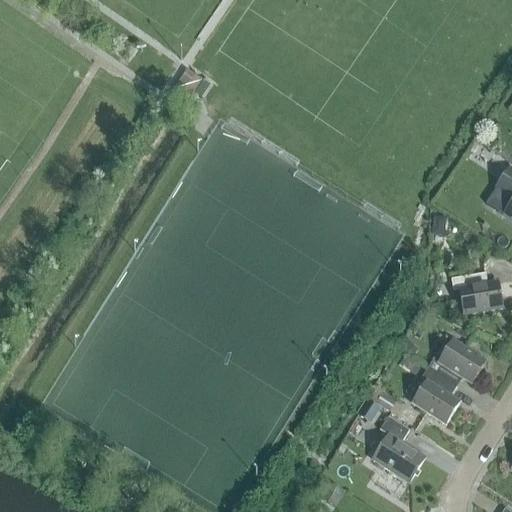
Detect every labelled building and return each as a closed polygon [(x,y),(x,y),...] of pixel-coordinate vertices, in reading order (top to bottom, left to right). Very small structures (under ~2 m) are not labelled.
[(173,92),(198,102),(207,80),(181,70),(173,92)] [(494,190),(484,205),(503,218),(511,224),(511,170),(509,169),(494,190)] [(444,232),(445,222),(442,218),(433,218),(432,234),(440,234),(444,232)] [(487,286),(485,275),(451,281),(453,293),(459,292),(463,317),(502,311),(498,284),(487,286)] [(438,319),(424,312),(418,324),(432,331),(438,319)] [(411,360),(418,350),(404,341),(397,351),(411,360)] [(427,371),(456,389),(462,380),(471,386),(485,364),(452,342),(438,364),(433,361),(427,371)] [(450,399),(456,389),(427,371),(420,381),(425,384),(412,406),(445,427),(459,405),(450,399)] [(390,413),(395,405),(381,396),(376,404),(390,413)] [(367,401),(358,414),(372,423),(380,410),(367,401)] [(408,485),(424,460),(401,445),(409,433),(387,419),(379,432),(388,438),(372,462),(408,485)] [(329,485),(320,500),(334,509),(344,493),(329,485)]
